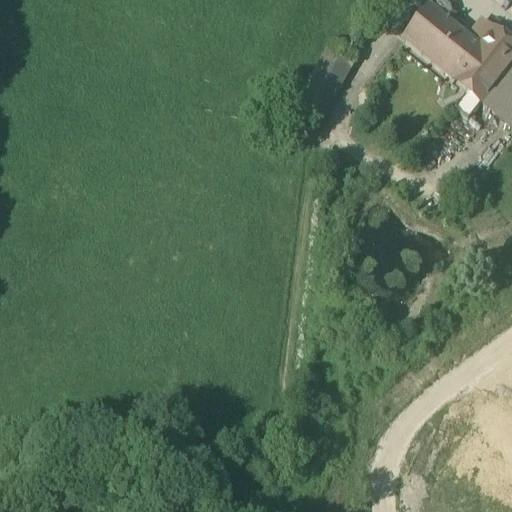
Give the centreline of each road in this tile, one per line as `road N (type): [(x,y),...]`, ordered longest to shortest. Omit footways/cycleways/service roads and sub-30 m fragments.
road 1 (track): [(342,138),(308,448)]
road 2 (residential): [(414,0),(368,63),(342,138)]
